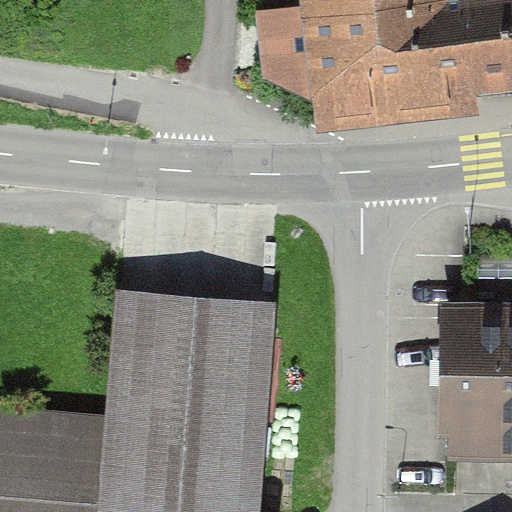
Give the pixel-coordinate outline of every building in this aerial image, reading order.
[(302,0),(304,12),(407,0),(302,0)] [(407,0),(304,12),(317,120),(468,103),(456,0),(407,0)] [(511,0),(456,0),(468,103),(511,97),(511,0)] [(268,511),(283,305),(129,295),(114,504),(223,511),(268,511)] [(511,309),(452,309),(452,466),(511,466),(511,309)]
